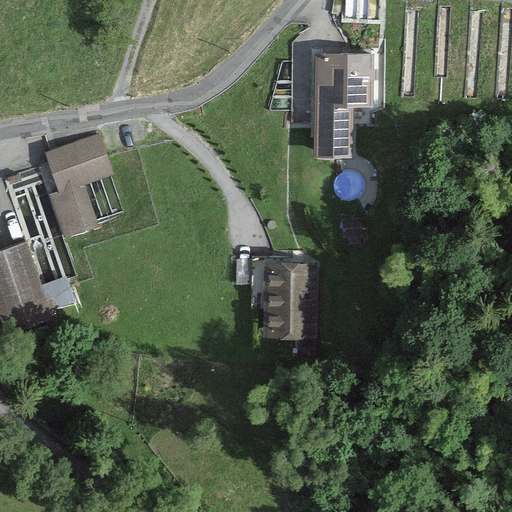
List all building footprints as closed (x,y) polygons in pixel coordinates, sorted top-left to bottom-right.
[(374,49),(314,47),(310,148),(352,150),(353,102),(373,103),(374,49)] [(100,132),(41,151),(53,186),(46,188),(60,233),(120,214),(106,170),(112,168),(100,132)] [(361,216),(342,216),(342,233),(361,233),(361,216)] [(21,237),(0,244),(0,325),(0,326),(70,303),(60,275),(37,283),(21,237)] [(266,258),(263,332),(312,334),(314,259),(266,258)] [(313,341),(300,340),(299,354),(313,354),(313,341)]
